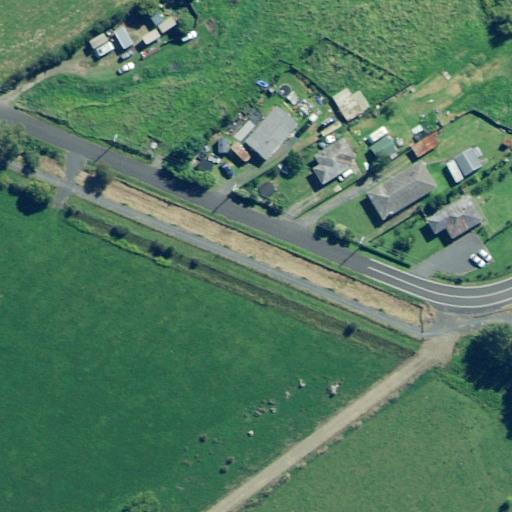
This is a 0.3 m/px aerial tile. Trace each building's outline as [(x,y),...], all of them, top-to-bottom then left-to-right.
[(362,112),(348,89),(333,99),(347,122),(362,112)] [(299,124),(278,106),(245,144),(266,162),(299,124)] [(472,122),(467,115),(455,123),(460,130),(472,122)] [(397,152),(389,137),(370,149),(378,163),(397,152)] [(434,149),(428,138),(411,148),(417,159),(434,149)] [(322,187),(350,170),(351,172),(360,167),(358,164),(343,139),(314,157),(319,166),(312,171),(322,187)] [(236,141),(229,148),(244,164),(251,157),(236,141)] [(481,167),(471,150),(445,165),(456,183),(481,167)] [(437,189),(422,162),(366,194),(382,221),(437,189)] [(438,210),(440,213),(426,221),(435,236),(445,230),(451,240),(482,222),(467,197),(447,209),(445,206),(438,210)] [(460,330),(460,318),(445,317),(444,329),(460,330)]
